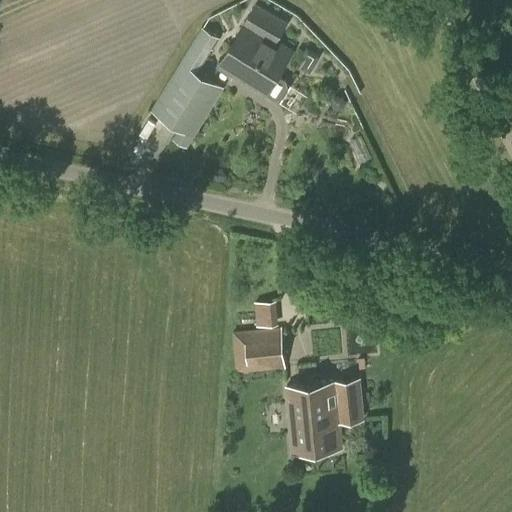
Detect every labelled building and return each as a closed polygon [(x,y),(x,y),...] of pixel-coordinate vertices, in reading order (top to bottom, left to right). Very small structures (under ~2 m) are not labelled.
[(287,80),(277,74),(292,49),(277,39),(287,21),(255,2),(228,47),(218,64),(265,93),(265,92),(275,98),(284,96),(289,89),(287,80)] [(195,36),(211,46),(212,47),(220,34),(204,24),(203,23),(195,36)] [(226,85),(200,68),(204,60),(187,48),(150,108),(194,136),(226,85)] [(363,135),(352,142),(363,159),(374,152),(363,135)] [(286,367),(282,326),(278,327),(233,331),(236,371),(286,367)] [(364,418),(359,377),(285,384),(293,452),(342,447),(340,422),(364,418)]
